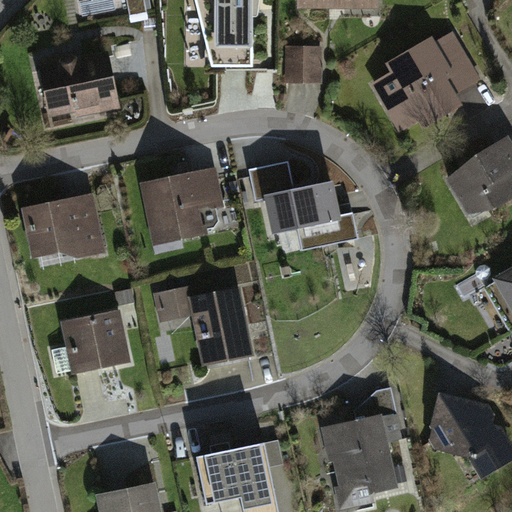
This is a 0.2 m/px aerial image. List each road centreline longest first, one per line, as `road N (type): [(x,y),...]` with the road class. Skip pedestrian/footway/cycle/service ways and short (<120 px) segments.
road 1 (residential): [(0,170),(277,124),(323,138),(361,167),(387,207),(397,253),(383,322),(356,358),(319,384),(30,443)]
road 2 (residential): [(30,443),(0,295)]
